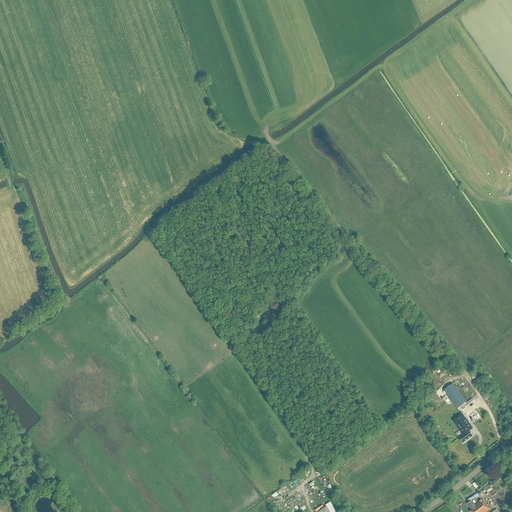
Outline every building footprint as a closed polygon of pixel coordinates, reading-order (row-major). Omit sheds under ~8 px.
[(452,384),(443,390),(457,409),(466,402),(452,384)] [(459,439),(462,444),(472,437),(469,432),(472,429),(462,415),(453,421),(463,436),(459,439)] [(455,429),(449,433),(453,437),(458,433),(455,429)] [(323,489),(314,493),(317,498),(325,494),(323,489)] [(469,511),(486,511),(490,510),(483,499),(475,505),(472,501),(467,504),(472,510),(469,511)]
